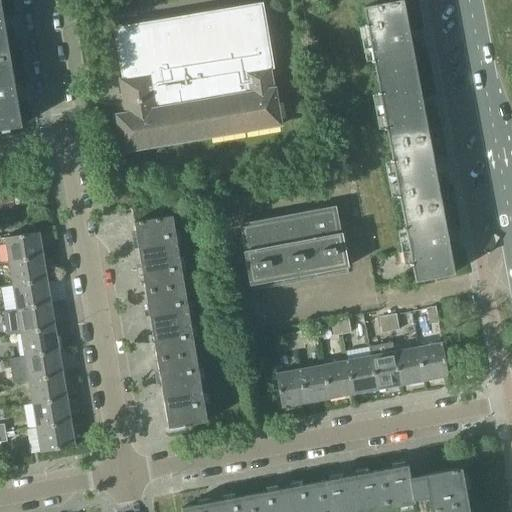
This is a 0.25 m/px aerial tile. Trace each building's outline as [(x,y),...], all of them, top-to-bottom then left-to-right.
[(414,68),(407,29),(401,0),(398,0),(363,7),(366,24),(373,59),(376,76),(414,68)] [(260,1),(236,5),(235,5),(234,6),(234,7),(233,9),(234,15),(222,17),(221,10),(220,9),(219,8),(218,8),(192,14),(191,14),(190,15),(190,16),(190,17),(191,23),(177,25),(175,17),(174,16),(173,15),(172,15),(171,15),(156,20),(155,21),(154,22),(154,23),(155,29),(143,31),(142,24),(142,23),(141,22),(140,22),(139,22),(110,27),(116,62),(128,60),(131,77),(119,79),(125,113),(115,114),(122,152),(281,125),(274,88),(273,88),(270,68),(268,68),(267,58),(269,58),(260,1)] [(0,57),(8,57),(0,6),(0,57)] [(8,57),(0,57),(0,128),(20,125),(8,57)] [(414,68),(376,76),(379,93),(389,143),(427,136),(414,68)] [(427,136),(389,143),(392,161),(398,194),(398,195),(401,210),(439,203),(427,136)] [(439,203),(401,210),(405,228),(405,229),(414,279),(453,272),(439,203)] [(335,205),(239,224),(244,250),(243,250),(249,284),(335,268),(347,266),(341,233),(339,233),(335,205)] [(133,221),(145,290),(183,284),(171,215),(133,221)] [(8,261),(42,255),(38,231),(4,237),(8,261)] [(12,285),(46,279),(42,255),(8,261),(12,285)] [(16,308),(50,303),(46,279),(12,285),(16,308)] [(156,359),(195,352),(183,284),(145,290),(156,359)] [(20,332),(54,327),(50,303),(16,308),(20,332)] [(437,322),(434,306),(426,308),(429,323),(437,322)] [(397,329),(395,314),(387,315),(389,330),(397,329)] [(389,330),(387,315),(379,317),(381,332),(389,330)] [(350,332),(347,316),(340,317),(343,334),(350,332)] [(343,334),(340,317),(329,319),(332,336),(343,334)] [(24,356),(58,350),(54,327),(20,332),(24,356)] [(292,332),(295,349),(304,347),(301,331),(292,332)] [(286,350),(295,349),(292,332),(284,334),(286,350)] [(441,342),(416,347),(422,380),(447,375),(441,342)] [(392,351),(399,385),(422,380),(416,347),(392,351)] [(28,380),(62,374),(58,350),(24,356),(28,380)] [(369,356),(375,389),(399,385),(392,351),(369,356)] [(206,421),(195,352),(156,359),(168,427),(183,425),(183,426),(189,425),(189,423),(206,421)] [(346,360),(352,393),(375,389),(369,356),(346,360)] [(322,365),(328,398),(352,393),(346,360),(322,365)] [(299,369),(305,402),(328,398),(322,365),(299,369)] [(281,407),(305,402),(299,369),(275,373),(281,407)] [(32,404),(66,398),(62,374),(28,380),(32,404)] [(36,428),(70,422),(66,398),(32,404),(36,428)] [(74,446),(70,422),(36,428),(40,451),(74,446)] [(428,508),(466,500),(460,468),(422,475),(409,477),(407,465),(381,470),(388,508),(413,503),(412,498),(426,496),(428,508)] [(319,511),(365,511),(388,508),(381,470),(314,483),(319,511)] [(249,495),(252,511),(319,511),(314,483),(249,495)] [(252,511),(249,495),(181,508),(182,511),(252,511)] [(468,511),(466,500),(428,508),(428,511),(468,511)]
